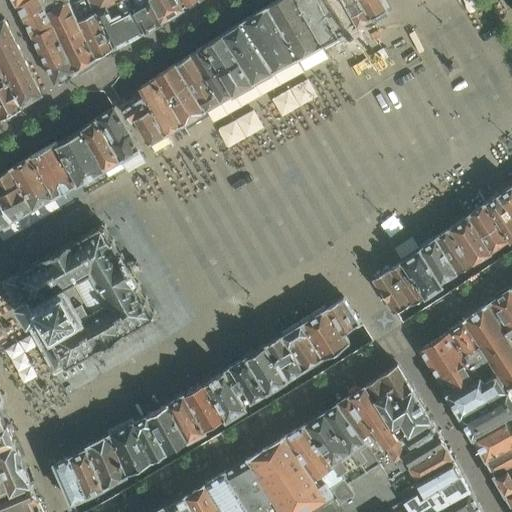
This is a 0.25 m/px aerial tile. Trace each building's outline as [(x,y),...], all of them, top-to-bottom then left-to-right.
[(25,18),(25,20),(46,8),(42,0),(26,0),(18,5),(25,18)] [(54,24),(76,70),(97,57),(70,0),(42,0),(46,8),(54,24)] [(70,0),(97,57),(114,47),(92,0),(70,0)] [(92,0),(114,47),(145,30),(129,0),(92,0)] [(129,0),(145,30),(164,20),(153,0),(129,0)] [(153,0),(164,20),(173,14),(182,9),(184,8),(183,8),(179,0),(153,0)] [(295,0),(277,0),(266,7),(295,59),(296,59),(297,58),(321,45),(295,0)] [(316,0),(295,0),(321,45),(337,36),(316,0)] [(341,0),(316,0),(337,36),(356,25),(341,0)] [(341,0),(356,25),(371,18),(361,0),(341,0)] [(361,0),(371,18),(387,9),(381,0),(361,0)] [(266,7),(243,21),(272,71),(295,59),(266,7)] [(46,8),(25,20),(33,37),(54,24),(46,8)] [(5,18),(0,20),(0,63),(22,52),(5,18)] [(254,81),(272,71),(243,21),(224,33),(252,84),(254,81)] [(56,82),(76,70),(54,24),(33,37),(56,82)] [(224,33),(206,44),(234,93),(252,84),(224,33)] [(205,45),(192,54),(218,102),(234,93),(206,44),(205,45)] [(22,52),(0,63),(0,64),(20,105),(38,95),(39,88),(22,52)] [(192,54),(179,63),(205,109),(218,102),(192,54)] [(177,63),(157,76),(184,122),(191,118),(205,109),(179,63),(177,64),(177,63)] [(0,76),(5,86),(0,88),(0,111),(2,115),(20,105),(0,64),(0,76)] [(184,123),(183,123),(184,122),(157,76),(141,86),(142,89),(146,94),(167,133),(184,123)] [(150,141),(149,141),(150,143),(166,133),(167,133),(146,94),(125,108),(124,109),(132,121),(133,121),(137,118),(150,141)] [(97,117),(120,159),(139,149),(130,133),(115,107),(114,106),(97,117)] [(97,117),(96,117),(81,127),(104,169),(120,159),(97,117)] [(81,127),(57,142),(78,183),(104,169),(81,127)] [(57,142),(32,155),(54,196),(78,183),(57,142)] [(32,155),(11,169),(32,209),(54,197),(54,196),(32,155)] [(32,209),(11,169),(0,175),(0,195),(13,219),(32,209)] [(511,213),(511,184),(499,194),(511,213)] [(486,202),(486,203),(487,203),(509,240),(511,238),(511,213),(499,194),(486,202)] [(0,195),(0,226),(12,220),(12,219),(13,219),(0,195)] [(487,203),(469,215),(492,252),(509,240),(487,203)] [(469,215),(450,227),(472,263),(492,252),(469,215)] [(20,272),(3,282),(33,334),(53,368),(55,373),(155,316),(154,315),(156,314),(154,310),(152,311),(146,301),(148,300),(146,296),(144,297),(138,287),(139,286),(140,285),(138,281),(136,282),(132,275),(138,272),(134,265),(131,267),(128,268),(123,259),(122,257),(124,256),(122,252),(121,253),(120,253),(119,253),(113,243),(115,242),(113,238),(111,239),(105,229),(107,228),(105,224),(103,226),(20,272)] [(450,227),(436,237),(458,272),(472,263),(450,227)] [(436,237),(420,248),(441,282),(458,272),(436,237)] [(442,283),(441,282),(420,248),(402,260),(424,296),(425,297),(445,284),(443,282),(442,283)] [(402,260),(390,269),(411,301),(412,304),(424,296),(402,260)] [(411,301),(390,269),(377,276),(376,277),(375,278),(375,280),(375,281),(376,281),(383,294),(384,293),(396,311),(411,301)] [(511,290),(511,288),(487,305),(511,343),(511,290)] [(332,304),(328,307),(344,332),(353,326),(360,322),(344,297),(342,298),(341,296),(331,303),(332,304)] [(511,343),(487,305),(465,320),(479,343),(492,363),(496,370),(499,368),(510,386),(511,385),(511,343)] [(335,351),(351,342),(344,332),(328,307),(314,316),(335,351)] [(314,316),(283,335),(304,369),(335,351),(314,316)] [(451,329),(449,331),(463,353),(466,351),(479,343),(465,320),(451,329)] [(422,348),(439,376),(469,356),(466,351),(463,353),(449,331),(422,348)] [(283,335),(266,345),(287,379),(304,369),(283,335)] [(466,351),(469,356),(439,376),(449,392),(492,363),(479,343),(466,351)] [(266,344),(247,356),(268,390),(287,379),(266,345),(266,344)] [(244,404),(268,390),(247,356),(230,366),(224,369),(244,404)] [(398,363),(366,384),(375,399),(388,391),(394,400),(413,388),(398,363)] [(492,363),(449,392),(462,414),(507,388),(510,386),(499,368),(496,370),(492,363)] [(224,369),(205,382),(225,416),(244,404),(224,369)] [(204,382),(185,393),(205,428),(211,425),(225,416),(205,382),(204,382)] [(399,440),(399,439),(392,427),(375,399),(366,384),(343,399),(393,481),(405,474),(403,471),(396,459),(406,453),(399,440)] [(432,419),(413,388),(394,400),(388,391),(375,399),(392,427),(402,422),(407,430),(403,432),(405,435),(432,419)] [(462,414),(474,434),(502,418),(508,429),(511,426),(511,396),(507,388),(462,414)] [(205,428),(185,393),(168,403),(188,438),(205,428)] [(392,511),(389,507),(403,498),(400,493),(393,481),(343,399),(339,402),(305,423),(342,478),(328,487),(345,511),(392,511)] [(168,403),(149,414),(168,450),(188,438),(168,403)] [(135,421),(136,422),(153,459),(168,450),(149,414),(135,421)] [(502,418),(474,434),(487,458),(511,443),(511,426),(508,429),(502,418)] [(439,432),(432,419),(405,435),(399,439),(399,440),(406,453),(439,432)] [(111,434),(129,474),(153,459),(136,422),(135,422),(135,421),(133,421),(134,423),(112,434),(111,432),(110,433),(111,434)] [(305,423),(285,435),(317,483),(323,479),(328,487),(342,478),(305,423)] [(7,425),(0,427),(0,445),(14,440),(7,425)] [(406,453),(396,459),(403,471),(445,443),(439,432),(406,453)] [(110,433),(88,445),(88,446),(105,486),(114,483),(129,474),(111,434),(110,433)] [(345,511),(328,487),(323,479),(317,483),(285,435),(248,458),(280,511),(345,511)] [(0,497),(31,485),(28,477),(28,476),(17,449),(13,441),(14,441),(14,440),(0,445),(0,497)] [(405,474),(393,481),(400,493),(453,460),(445,443),(403,471),(405,474)] [(511,443),(487,458),(488,459),(495,472),(496,473),(511,464),(511,443)] [(88,445),(71,454),(89,494),(105,486),(88,446),(88,445)] [(71,454),(55,461),(72,501),(89,494),(71,454)] [(280,511),(248,458),(227,470),(251,511),(280,511)] [(453,460),(400,493),(403,498),(405,501),(414,494),(413,492),(418,489),(423,497),(462,472),(453,460)] [(511,464),(496,473),(507,492),(511,489),(511,464)] [(227,470),(206,482),(223,511),(251,511),(227,470)] [(418,489),(413,492),(414,494),(405,501),(403,498),(389,507),(392,511),(426,511),(433,508),(434,509),(470,487),(462,472),(423,497),(418,489)] [(223,511),(206,482),(185,495),(194,511),(223,511)] [(0,497),(0,511),(44,511),(40,501),(40,500),(39,501),(38,500),(34,492),(34,491),(32,486),(32,485),(31,485),(0,497)] [(484,511),(470,487),(434,509),(433,508),(426,511),(484,511)] [(194,511),(185,495),(169,504),(173,511),(194,511)]
